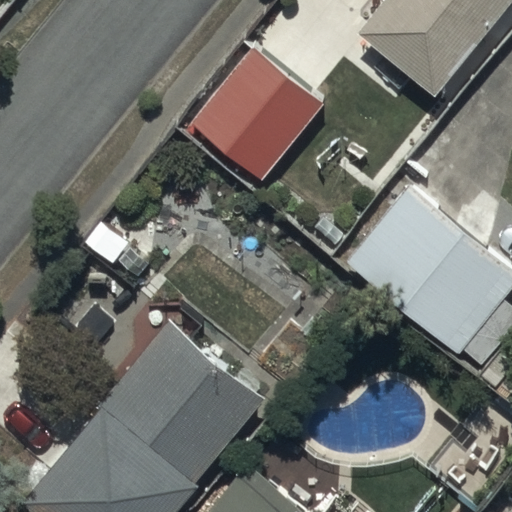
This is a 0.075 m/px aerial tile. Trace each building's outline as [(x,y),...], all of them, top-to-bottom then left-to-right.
[(376,0),(360,20),(439,85),(507,0),(376,0)] [(256,36),(194,112),(266,170),(327,95),(256,36)] [(511,260),(409,178),(351,251),(487,360),(484,363),(499,375),(511,358),(511,355),(500,346),(510,334),(511,335),(511,260)] [(176,310),(32,479),(71,511),(163,511),(268,389),(176,310)] [(323,511),(249,451),(199,511),(323,511)]
